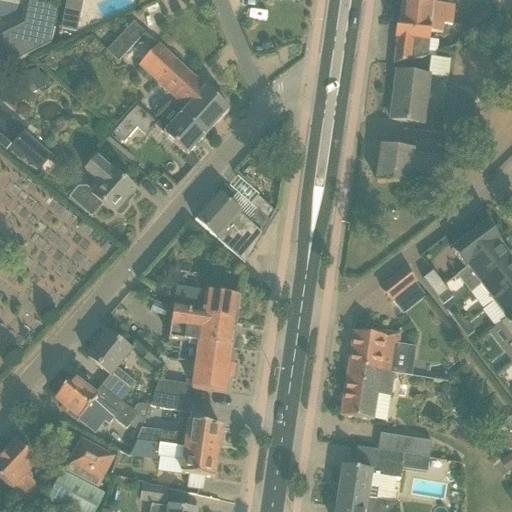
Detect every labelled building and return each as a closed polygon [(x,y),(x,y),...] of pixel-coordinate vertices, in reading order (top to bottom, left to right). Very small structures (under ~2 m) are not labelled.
[(401,13),(400,23),(400,24),(431,27),(430,33),(443,35),(444,25),(452,26),(454,6),(433,4),(403,1),(401,13)] [(29,2),(24,25),(0,36),(0,43),(11,64),(50,45),(57,8),(29,2)] [(479,26),(480,27),(493,17),(485,7),(472,17),(473,18),(468,22),(474,30),(479,26)] [(76,33),(79,20),(63,17),(60,30),(76,33)] [(396,40),(394,65),(427,57),(437,57),(438,42),(429,41),(430,33),(431,27),(400,24),(400,23),(397,22),(396,39),(396,40)] [(133,23),(120,37),(106,52),(118,64),(131,48),(145,34),(133,23)] [(265,52),(271,51),(272,44),(268,40),(262,42),(260,48),(265,52)] [(185,110),(180,115),(204,138),(229,111),(205,89),(158,46),(138,68),(185,110)] [(430,59),(428,76),(397,72),(391,120),(425,125),(430,76),(448,78),(450,61),(430,59)] [(46,88),(37,69),(19,78),(29,96),(46,88)] [(448,95),(448,112),(478,113),(478,96),(448,95)] [(180,115),(171,107),(154,127),(187,157),(190,154),(204,138),(180,115)] [(444,121),(445,117),(433,116),(432,133),(442,134),(443,121),(444,121)] [(136,128),(126,119),(113,134),(124,143),(129,137),(144,150),(152,141),(136,128)] [(52,157),(23,132),(10,148),(12,150),(9,153),(18,161),(21,157),(39,172),(52,157)] [(377,183),(396,186),(410,188),(411,177),(443,181),(444,170),(445,164),(452,164),(455,145),(413,139),(412,151),(401,150),(382,147),(377,183)] [(198,161),(190,154),(187,157),(183,162),(191,169),(198,161)] [(125,203),(135,192),(112,172),(112,173),(96,160),(85,172),(101,185),(92,195),(86,190),(78,190),(70,199),(69,198),(68,199),(92,219),(92,218),(91,217),(102,205),(114,216),(116,213),(118,215),(121,215),(127,208),(127,205),(125,203)] [(210,234),(230,251),(245,265),(245,264),(242,261),(256,246),(262,235),(271,219),(269,218),(276,211),(259,196),(252,204),(259,210),(255,214),(248,222),(218,195),(195,221),(210,234)] [(485,225),(451,251),(465,269),(499,243),(485,225)] [(466,270),(458,276),(471,292),(480,286),(511,261),(499,244),(500,244),(499,243),(465,269),(466,270)] [(511,262),(511,261),(480,286),(493,303),(511,288),(511,262)] [(393,304),(417,285),(404,270),(381,288),(393,304)] [(423,280),(438,300),(448,292),(433,272),(423,280)] [(239,298),(222,295),(196,291),(199,276),(179,274),(174,310),(190,312),(189,317),(235,323),(237,311),(240,310),(240,305),(238,303),(239,298)] [(511,288),(493,303),(506,320),(511,315),(511,288)] [(448,292),(438,300),(443,306),(453,299),(448,292)] [(453,319),(460,329),(467,323),(460,314),(453,305),(446,311),(453,319)] [(190,312),(174,310),(171,341),(197,344),(197,343),(232,348),(235,323),(189,317),(190,312)] [(511,315),(506,320),(500,325),(511,339),(511,344),(508,348),(511,352),(511,315)] [(460,329),(467,338),(474,333),(467,323),(460,329)] [(384,339),(372,337),(353,334),(348,367),(394,374),(411,377),(416,347),(399,344),(400,335),(385,333),(384,339)] [(87,359),(103,372),(109,378),(101,387),(120,403),(135,384),(118,370),(132,354),(107,334),(87,359)] [(228,375),(229,371),(229,367),(229,368),(230,365),(229,365),(232,348),(197,343),(197,344),(192,390),(225,394),(228,378),(228,375)] [(164,369),(150,356),(144,364),(158,376),(164,369)] [(340,417),(374,422),(374,420),(386,422),(389,399),(391,399),(394,374),(348,367),(340,417)] [(144,422),(120,403),(101,387),(94,395),(89,390),(87,392),(71,379),(55,400),(70,412),(89,427),(92,426),(98,431),(105,423),(109,426),(113,420),(126,430),(129,427),(139,435),(144,422)] [(155,394),(181,399),(185,400),(188,386),(159,382),(155,394)] [(181,399),(155,394),(154,394),(152,409),(179,413),(181,399)] [(144,422),(150,407),(144,405),(137,405),(132,412),(137,416),(144,422)] [(210,417),(190,414),(185,437),(161,433),(159,445),(217,453),(220,428),(208,426),(210,417)] [(511,447),(511,437),(509,433),(498,441),(506,452),(511,447)] [(379,452),(429,460),(431,444),(380,435),(377,452),(379,452)] [(96,488),(112,458),(82,442),(65,471),(96,488)] [(0,459),(0,481),(25,505),(40,490),(27,477),(38,465),(15,444),(0,459)] [(137,444),(135,462),(153,464),(153,458),(156,458),(157,446),(137,444)] [(179,474),(193,476),(213,479),(217,453),(159,445),(156,458),(181,462),(179,474)] [(507,474),(511,469),(511,454),(499,463),(507,474)] [(403,465),(377,462),(375,475),(400,479),(402,470),(403,465)] [(372,472),(361,471),(342,468),(338,495),(376,500),(376,502),(392,505),(395,480),(372,477),(372,472)] [(94,511),(104,495),(62,473),(46,502),(65,511),(94,511)] [(168,490),(142,486),(139,503),(165,507),(168,490)] [(335,511),(395,511),(397,505),(392,505),(376,502),(376,500),(338,495),(335,511)]
